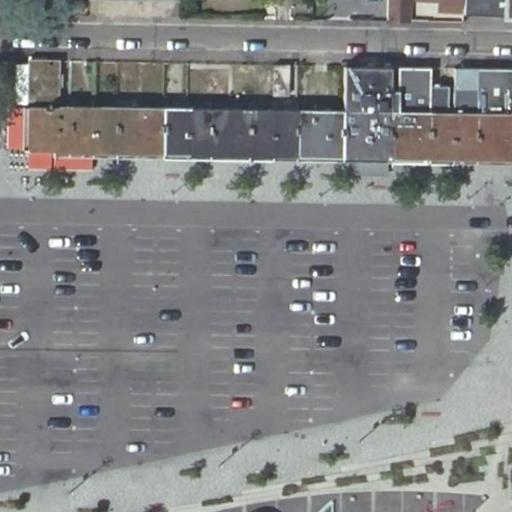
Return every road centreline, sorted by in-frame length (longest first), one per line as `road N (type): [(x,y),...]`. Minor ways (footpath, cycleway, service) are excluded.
road 1 (residential): [(511,41),(0,30)]
road 2 (residential): [(0,210),(511,217)]
